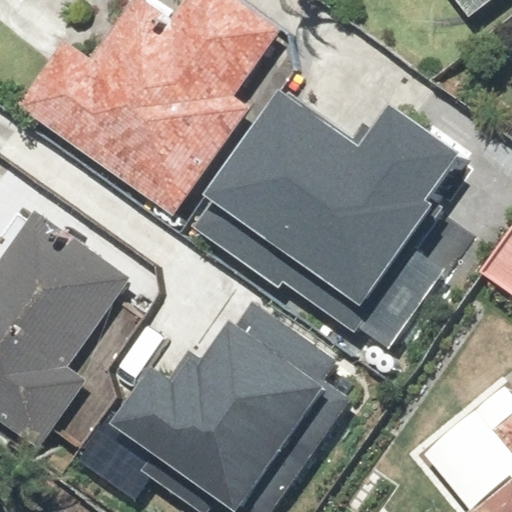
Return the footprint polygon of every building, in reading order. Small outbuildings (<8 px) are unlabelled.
[(71,52),(29,113),(195,224),(261,127),(235,110),(283,39),(224,0),(196,0),(174,33),(140,11),(99,71),(71,52)] [(455,0),(474,24),(505,0),(455,0)] [(304,96),(217,224),(393,341),(450,256),(425,240),(489,145),(410,92),(375,143),(304,96)] [(0,428),(42,459),(91,391),(71,377),(136,285),(41,217),(0,274),(0,428)] [(511,243),(486,281),(511,298),(511,243)] [(165,379),(121,437),(218,511),(259,511),(340,406),(325,395),(343,372),(262,311),(215,373),(196,359),(175,387),(165,379)] [(511,482),(475,511),(511,511),(511,431),(500,441),(511,454),(511,482)]
